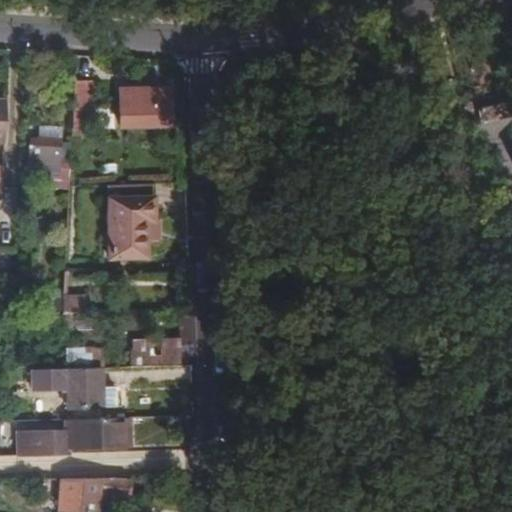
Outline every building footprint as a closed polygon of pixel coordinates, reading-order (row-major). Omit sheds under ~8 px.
[(95,81),(74,80),(71,127),(94,128),(95,81)] [(169,88),(123,89),(125,127),(170,127),(169,88)] [(39,139),(30,139),(29,155),(43,155),(43,163),(59,164),(60,140),(48,140),(48,134),(40,134),(39,139)] [(155,219),(154,184),(110,186),(111,198),(109,198),(111,257),(148,257),(149,242),(160,240),(159,220),(155,219)] [(61,310),(62,313),(83,313),(83,298),(61,298),(61,300),(61,310)] [(40,310),(61,310),(61,300),(40,301),(40,310)] [(101,370),(31,371),(32,393),(68,393),(68,409),(115,408),(115,389),(102,389),(101,370)] [(128,445),(127,419),(63,420),(63,430),(18,431),(18,453),(60,452),(68,452),(68,446),(128,445)] [(126,498),(128,479),(62,481),(59,511),(60,511),(106,511),(108,496),(126,498)]
